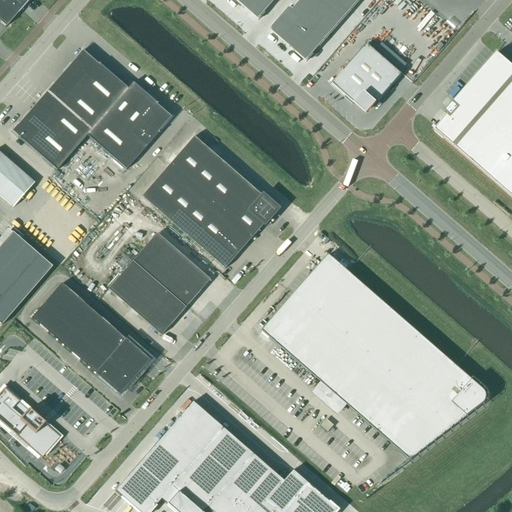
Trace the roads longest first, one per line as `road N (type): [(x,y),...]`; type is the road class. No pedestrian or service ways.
road 1 (unclassified): [(367,157),(69,498),(45,498),(0,461)]
road 2 (unclassified): [(189,0),(367,157)]
road 3 (unclassified): [(367,157),(511,282)]
road 4 (unclassified): [(505,0),(394,128)]
road 5 (unclassified): [(511,230),(394,128)]
road 6 (unclassified): [(81,0),(0,92)]
